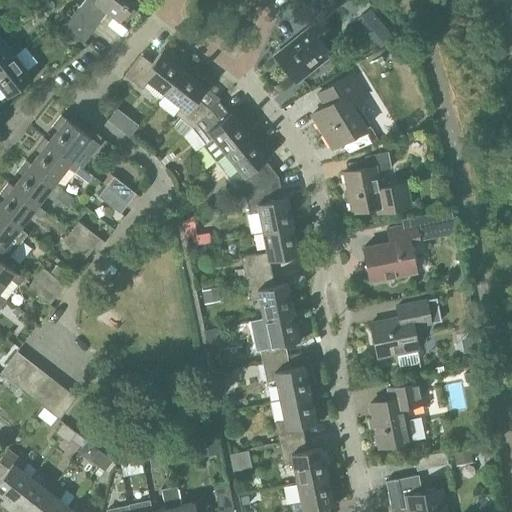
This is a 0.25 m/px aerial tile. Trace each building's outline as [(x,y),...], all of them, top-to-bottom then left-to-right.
[(135,0),(84,0),(79,7),(99,23),(107,13),(123,25),(135,10),(130,8),(135,0)] [(344,0),(324,0),(315,8),(323,19),(345,1),(344,0)] [(99,23),(79,7),(71,17),(91,33),(99,23)] [(91,33),(71,17),(63,28),(83,44),(91,33)] [(320,21),(275,57),(295,82),(331,54),(322,42),(331,35),(320,21)] [(9,49),(0,37),(0,66),(14,56),(22,50),(16,43),(9,49)] [(149,82),(164,94),(183,70),(175,63),(179,59),(165,47),(152,63),(141,55),(125,75),(143,90),(149,82)] [(14,56),(0,66),(0,97),(3,101),(40,72),(34,65),(27,71),(14,56)] [(183,70),(164,94),(181,107),(175,115),(182,120),(175,130),(185,137),(210,110),(209,109),(198,99),(210,83),(196,72),(192,77),(183,70)] [(329,105),(312,115),(332,148),(365,128),(351,105),(366,96),(352,73),(317,94),(318,95),(322,92),(329,104),(329,105)] [(216,162),(225,155),(250,135),(243,127),(247,123),(236,109),(229,115),(218,101),(210,110),(185,137),(193,149),(201,143),(216,162)] [(54,133),(48,141),(72,160),(85,145),(92,151),(98,144),(61,115),(50,129),(54,133)] [(231,176),(244,193),(278,178),(265,161),(273,154),(261,140),(256,144),(250,135),(225,155),(238,170),(231,176)] [(80,166),(72,160),(48,141),(43,138),(32,152),(37,156),(31,164),(55,183),(67,167),(75,173),(80,166)] [(405,184),(379,189),(376,172),(391,169),(387,153),(364,158),(366,169),(344,173),(352,212),(376,208),(377,212),(409,206),(405,184)] [(55,183),(31,164),(26,160),(14,175),(19,179),(13,187),(37,206),(49,190),(57,196),(62,189),(55,183)] [(114,177),(106,187),(128,204),(135,194),(114,177)] [(258,212),(262,233),(293,226),(290,216),(296,215),(293,197),(282,199),(278,178),(244,193),(249,215),(258,212)] [(45,212),(37,206),(13,187),(8,183),(0,193),(0,200),(2,201),(0,203),(0,213),(19,229),(32,213),(39,219),(45,212)] [(128,204),(106,187),(98,197),(120,214),(128,204)] [(0,251),(1,252),(14,236),(22,242),(27,235),(19,229),(0,213),(0,251)] [(70,232),(92,249),(100,240),(78,222),(70,232)] [(363,249),(367,271),(370,282),(415,273),(409,243),(419,241),(415,223),(386,229),(389,243),(363,249)] [(293,226),(262,233),(266,253),(240,258),(245,279),(270,274),(268,262),(305,254),(301,237),(295,238),(293,226)] [(92,249),(70,232),(63,242),(85,259),(92,249)] [(0,297),(4,301),(22,278),(0,261),(0,297)] [(35,278),(57,295),(65,285),(43,268),(35,278)] [(259,299),(263,318),(293,312),(291,302),(297,301),(293,283),(273,287),(270,274),(245,279),(249,300),(259,299)] [(57,295),(35,278),(27,288),(49,305),(57,295)] [(418,360),(416,351),(417,351),(412,328),(439,322),(434,299),(396,307),(399,321),(389,323),(389,322),(372,325),(372,323),(370,323),(379,365),(380,364),(378,355),(393,352),(393,353),(394,353),(397,365),(401,367),(415,364),(418,360)] [(293,312),(263,318),(267,338),(257,340),(262,362),(287,356),(285,344),(305,340),(301,322),(295,323),(293,312)] [(0,373),(0,374),(10,382),(27,359),(17,352),(0,373)] [(276,381),(280,401),(310,394),(308,384),(314,383),(310,365),(290,369),(287,356),(262,362),(266,383),(276,381)] [(10,382),(20,389),(37,367),(27,359),(10,382)] [(20,389),(29,397),(46,375),(37,367),(20,389)] [(29,397),(39,404),(56,383),(46,375),(29,397)] [(406,421),(403,407),(430,401),(426,380),(386,389),(389,400),(369,404),(378,448),(421,439),(417,419),(406,421)] [(39,404),(49,412),(66,390),(56,383),(39,404)] [(76,398),(66,390),(49,412),(59,420),(76,398)] [(310,394),(280,401),(284,421),(274,423),(278,444),(304,438),(302,426),(322,422),(318,404),(312,405),(310,394)] [(55,433),(62,439),(70,429),(63,423),(55,433)] [(76,434),(70,429),(62,439),(68,444),(76,434)] [(195,442),(199,457),(218,452),(215,438),(195,442)] [(292,463),(296,483),(327,477),(324,466),(330,465),(327,447),(307,451),(304,438),(278,444),(283,465),(292,463)] [(161,455),(159,445),(147,447),(149,458),(161,455)] [(31,478),(22,471),(28,463),(9,448),(3,456),(0,459),(0,479),(0,494),(4,498),(0,502),(8,508),(31,478)] [(91,461),(98,466),(106,456),(99,451),(91,461)] [(445,452),(413,458),(416,471),(447,464),(445,452)] [(112,461),(106,456),(98,466),(104,472),(112,461)] [(37,470),(31,478),(8,508),(12,511),(16,511),(19,509),(22,511),(33,511),(55,484),(37,470)] [(417,475),(385,482),(391,511),(408,508),(409,511),(446,511),(442,487),(421,491),(417,475)] [(327,477),(296,483),(300,503),(291,505),(292,511),(329,511),(328,506),(339,504),(335,486),(329,488),(327,477)] [(62,511),(67,506),(60,501),(66,493),(55,484),(33,511),(62,511)] [(229,486),(228,486),(215,489),(219,511),(233,507),(229,486)] [(196,511),(194,503),(181,506),(177,487),(169,488),(173,511),(196,511)] [(152,511),(151,511),(173,511),(169,488),(161,490),(165,509),(152,511)] [(151,511),(152,511),(150,505),(137,508),(134,496),(126,497),(129,511),(151,511)]
